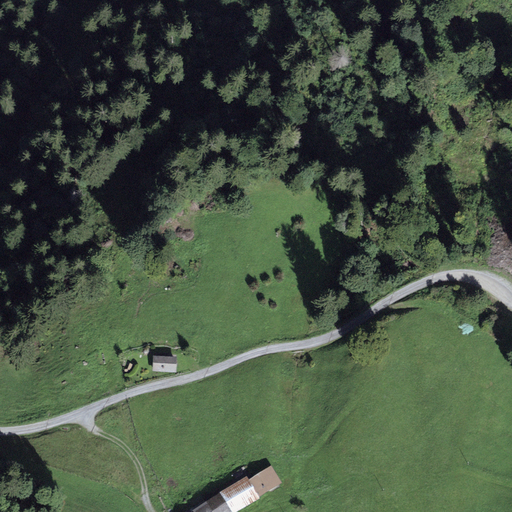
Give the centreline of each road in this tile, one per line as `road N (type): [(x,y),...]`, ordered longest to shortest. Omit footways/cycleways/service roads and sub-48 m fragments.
road 1 (track): [(511,304),(473,276),(443,277),(332,336),(269,349),(48,424),(0,431)]
road 2 (primary): [(141,511),(62,354),(34,250),(19,0)]
road 3 (track): [(152,511),(136,462),(83,412)]
